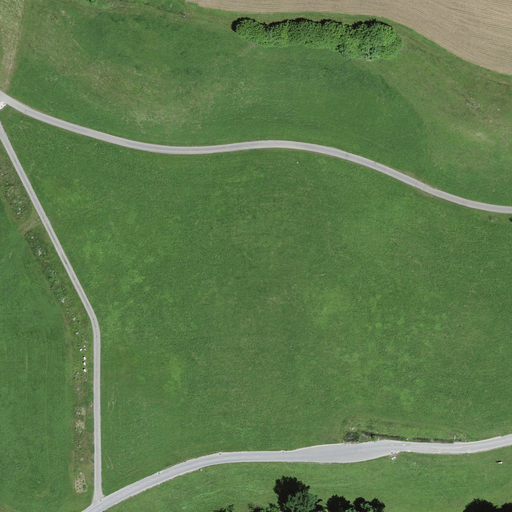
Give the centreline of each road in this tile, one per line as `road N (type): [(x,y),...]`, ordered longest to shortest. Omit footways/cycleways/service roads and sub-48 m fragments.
road 1 (unclassified): [(0,95),(111,139),(176,150),(309,147),(465,203),(511,210)]
road 2 (track): [(0,131),(94,320),(98,507)]
road 3 (track): [(391,447),(209,461),(91,511)]
road 4 (track): [(391,447),(455,450),(511,441)]
